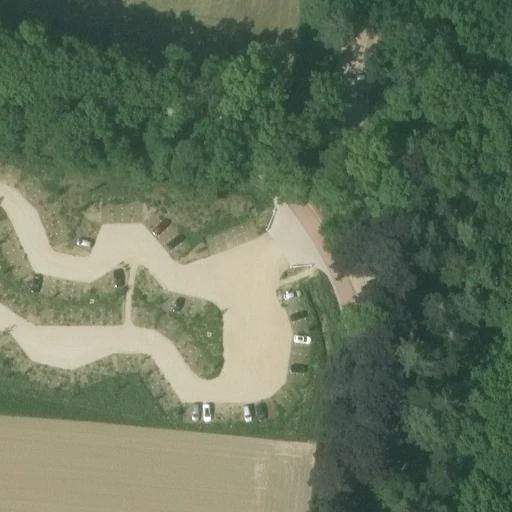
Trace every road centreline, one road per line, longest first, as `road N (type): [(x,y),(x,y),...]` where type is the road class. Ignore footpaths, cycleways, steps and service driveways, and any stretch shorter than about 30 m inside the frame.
road 1 (unclassified): [(344,511),(357,334),(339,272),(298,204),(269,172),(186,112),(0,76)]
road 2 (track): [(395,152),(357,334)]
road 3 (track): [(346,141),(186,112)]
road 4 (track): [(346,141),(359,0)]
